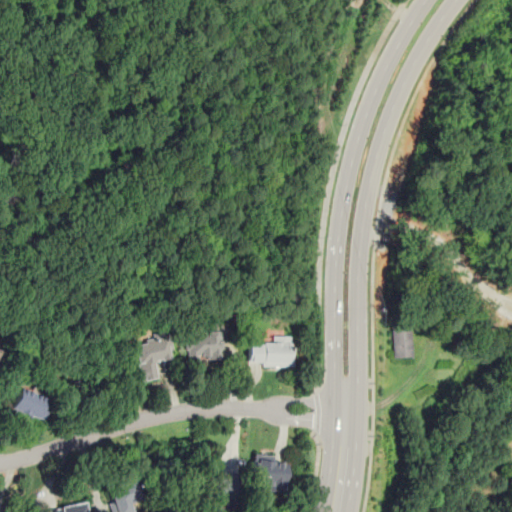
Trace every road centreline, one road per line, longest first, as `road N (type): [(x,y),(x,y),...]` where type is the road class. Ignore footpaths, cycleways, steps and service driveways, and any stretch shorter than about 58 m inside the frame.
road 1 (secondary): [(346,410),(357,381),(357,279),(370,181),(410,72),(452,0)]
road 2 (secondary): [(423,0),(387,61),(346,177),(333,377),(346,410)]
road 3 (residential): [(346,410),(186,410),(0,463)]
